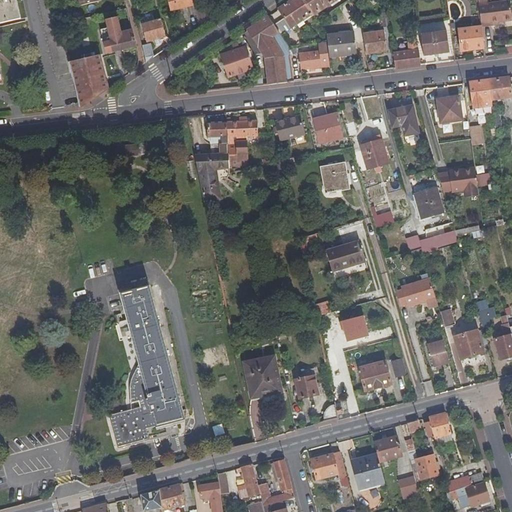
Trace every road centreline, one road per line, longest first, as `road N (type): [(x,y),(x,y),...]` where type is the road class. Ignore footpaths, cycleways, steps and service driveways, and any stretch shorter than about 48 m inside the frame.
road 1 (tertiary): [(136,111),(511,64)]
road 2 (residential): [(291,443),(34,511)]
road 3 (residential): [(480,393),(291,443)]
road 4 (tertiary): [(265,0),(144,84),(136,111)]
road 5 (tertiary): [(0,127),(136,111)]
